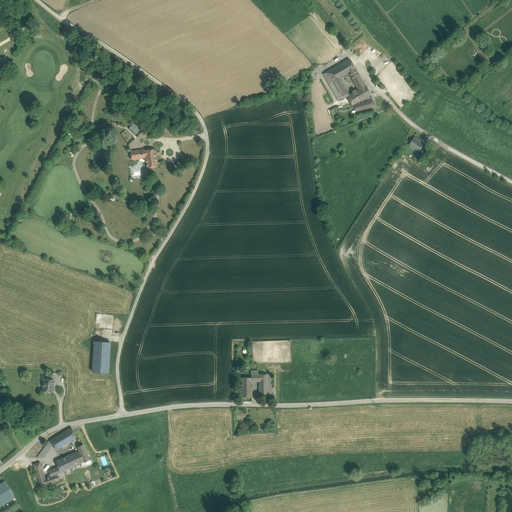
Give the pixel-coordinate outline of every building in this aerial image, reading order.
[(328,72),(334,82),(340,78),(349,73),(356,69),(350,59),(328,72)] [(356,69),(349,73),(354,82),(361,78),(356,69)] [(339,100),(343,98),(334,82),(328,72),(323,74),(339,100)] [(334,82),(343,98),(347,97),(349,96),(340,78),(334,82)] [(352,105),(353,104),(369,95),(370,94),(365,86),(359,90),(349,96),(347,97),(352,105)] [(353,104),(371,100),(372,100),(372,99),(369,95),(353,104)] [(371,100),(353,104),(354,108),(355,111),(373,107),(373,105),(371,100)] [(130,128),(135,134),(140,130),(134,124),(130,128)] [(424,144),(415,137),(409,145),(419,152),(421,149),(424,144)] [(155,149),(137,152),(138,158),(145,157),(147,168),(157,167),(155,149)] [(419,152),(417,154),(422,158),(426,152),(421,149),(419,152)] [(93,372),(108,373),(110,342),(95,341),(93,372)] [(267,374),(259,374),(259,380),(260,396),(267,396),(267,374)] [(42,391),(51,392),(54,380),(52,380),(45,378),(44,382),(43,382),(42,386),(43,387),(42,391)] [(241,384),(241,397),(252,396),(251,384),(241,384)] [(71,441),(76,438),(71,427),(50,440),(50,441),(52,445),(56,450),(71,441)] [(76,438),(71,441),(75,448),(77,447),(80,446),(76,438)] [(38,457),(38,458),(43,457),(52,445),(50,441),(49,441),(38,457)] [(85,462),(90,460),(89,459),(83,445),(83,444),(82,444),(82,445),(80,446),(77,447),(78,451),(84,462),(85,462)] [(79,464),(84,462),(78,451),(72,454),(75,460),(76,459),(79,464)] [(63,472),(79,464),(76,459),(75,460),(72,454),(56,461),(58,467),(48,471),(50,475),(48,475),(48,477),(45,478),(40,462),(33,464),(40,486),(59,480),(59,479),(61,478),(65,476),(63,472)] [(5,482),(0,484),(0,505),(14,497),(5,482)]
